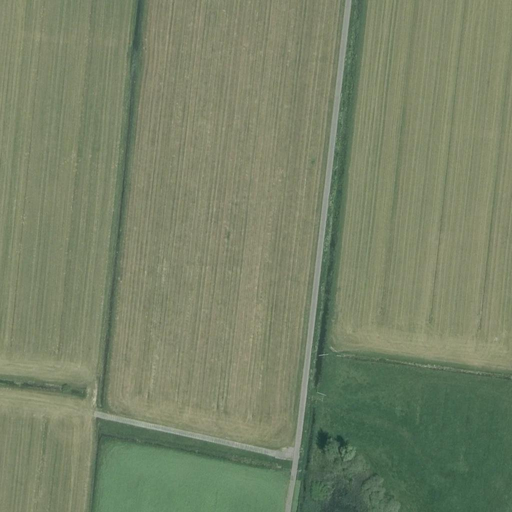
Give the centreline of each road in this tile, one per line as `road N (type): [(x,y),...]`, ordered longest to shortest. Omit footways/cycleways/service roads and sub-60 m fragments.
road 1 (track): [(289,511),(348,0)]
road 2 (track): [(295,457),(97,415)]
